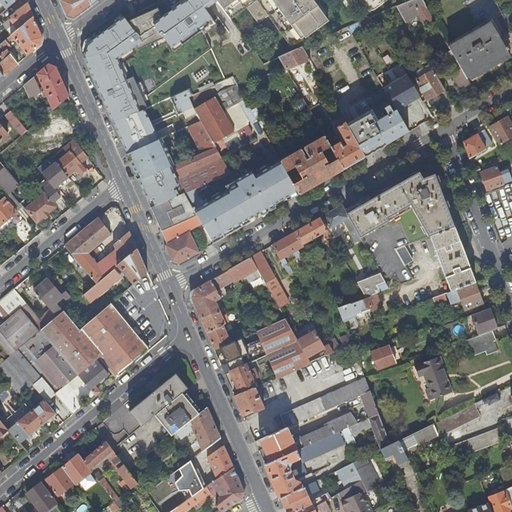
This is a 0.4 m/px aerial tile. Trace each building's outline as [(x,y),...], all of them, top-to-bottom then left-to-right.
[(0,0),(0,3),(2,2),(7,8),(17,0),(0,0)] [(74,19),(98,1),(97,0),(59,0),(61,4),(67,18),(74,19)] [(204,10),(216,0),(186,0),(161,19),(152,26),(160,38),(171,52),(212,21),(204,10)] [(216,0),(219,4),(229,17),(245,6),(259,24),(272,26),(275,23),(257,0),(216,0)] [(297,0),(257,0),(275,23),(290,43),(302,38),(319,27),(317,23),(313,20),(311,17),(297,0)] [(313,20),(317,23),(319,27),(329,20),(325,14),(329,12),(322,2),(320,0),(297,0),(311,17),(313,20)] [(343,0),(342,1),(346,6),(354,0),(361,0),(369,12),(376,8),(382,4),(387,0),(343,0)] [(410,0),(397,6),(406,22),(418,14),(424,25),(434,20),(422,0),(410,0)] [(34,17),(28,4),(10,18),(15,25),(9,30),(13,35),(34,17)] [(157,9),(126,23),(141,43),(135,47),(136,50),(160,38),(152,26),(161,19),(157,9)] [(503,17),(509,29),(511,28),(511,22),(509,14),(503,17)] [(34,17),(13,35),(0,45),(0,56),(3,60),(0,62),(0,69),(4,76),(19,64),(7,50),(11,47),(8,43),(14,38),(28,56),(42,45),(43,38),(39,29),(34,17)] [(126,23),(122,18),(86,46),(83,58),(112,122),(137,111),(113,62),(135,47),(141,43),(126,23)] [(448,45),(461,68),(467,78),(509,54),(507,50),(509,49),(507,47),(506,48),(491,21),(448,45)] [(286,69),(310,60),(302,46),(294,49),(279,56),(283,62),(284,65),(286,69)] [(34,77),(24,86),(29,98),(38,94),(41,100),(47,97),(51,107),(45,109),(40,113),(44,117),(56,107),(69,96),(61,78),(56,66),(49,64),(37,74),(45,91),(41,92),(34,77)] [(467,88),(471,85),(467,78),(461,68),(452,74),(459,86),(467,88)] [(427,99),(444,89),(433,70),(416,80),(427,99)] [(380,82),(386,79),(382,72),(376,76),(380,82)] [(232,77),(209,87),(215,97),(219,104),(223,111),(234,129),(250,120),(251,121),(256,118),(240,90),(232,77)] [(401,96),(415,88),(408,77),(394,85),(394,84),(391,86),(387,78),(386,79),(380,82),(396,109),(404,122),(413,117),(408,108),(404,102),(401,96)] [(215,97),(209,87),(191,95),(187,97),(195,111),(200,120),(212,141),(213,141),(194,109),(215,97)] [(188,89),(174,95),(178,105),(176,109),(180,109),(182,116),(195,111),(187,97),(191,95),(188,89)] [(69,96),(56,107),(67,132),(80,121),(77,114),(69,96)] [(226,145),(225,143),(221,137),(234,129),(223,111),(219,104),(215,97),(194,109),(213,141),(212,141),(215,146),(217,150),(226,145)] [(399,137),(409,131),(396,109),(393,111),(390,104),(384,107),(388,114),(377,120),(365,98),(349,107),(354,118),(350,121),(346,123),(365,157),(369,154),(377,150),(399,137)] [(119,137),(126,153),(129,152),(152,142),(149,135),(144,137),(137,121),(142,119),(154,114),(151,105),(138,111),(137,111),(124,117),(112,122),(119,137)] [(28,131),(10,110),(4,115),(22,136),(28,131)] [(200,120),(195,111),(182,116),(184,120),(175,124),(178,130),(188,125),(200,120)] [(355,162),(365,157),(346,123),(343,117),(335,122),(347,144),(343,146),(340,141),(330,147),(333,152),(343,169),(355,162)] [(511,126),(507,117),(490,127),(499,145),(511,137),(511,126)] [(144,137),(149,135),(142,119),(137,121),(144,137)] [(200,120),(188,125),(203,152),(215,146),(212,141),(200,120)] [(0,141),(8,135),(0,125),(0,141)] [(225,143),(238,136),(234,129),(221,137),(225,143)] [(484,130),(463,143),(469,159),(486,149),(485,148),(492,144),(484,130)] [(323,181),(343,169),(333,152),(328,155),(331,162),(329,163),(322,151),(330,146),(324,136),(280,161),(286,171),(295,166),(302,178),(293,183),(297,190),(300,194),(323,181)] [(162,145),(159,138),(152,142),(129,152),(135,164),(132,165),(139,180),(172,165),(169,159),(170,158),(164,144),(162,145)] [(89,158),(75,140),(67,146),(71,151),(71,152),(78,161),(79,161),(82,164),(89,158)] [(71,151),(67,146),(64,149),(68,153),(57,162),(68,177),(74,172),(77,175),(80,173),(82,176),(87,172),(82,164),(79,161),(78,161),(71,152),(71,151)] [(222,159),(217,150),(215,146),(203,152),(172,165),(139,180),(144,191),(148,200),(175,187),(179,182),(175,175),(184,172),(183,171),(186,170),(194,189),(205,183),(230,172),(222,159)] [(31,175),(8,147),(0,153),(0,161),(5,168),(19,185),(31,175)] [(68,153),(64,149),(53,158),(57,162),(68,153)] [(129,152),(126,153),(132,165),(135,164),(129,152)] [(53,158),(39,169),(48,180),(54,189),(68,177),(57,162),(53,158)] [(194,189),(184,193),(197,215),(202,223),(211,239),(223,233),(225,236),(236,230),(245,225),(243,221),(249,218),(267,207),(288,195),(297,190),(293,183),(286,171),(280,161),(254,175),(252,171),(237,179),(240,184),(207,203),(205,200),(203,201),(197,191),(207,186),(205,183),(194,189)] [(498,173),(495,167),(479,173),(486,191),(511,181),(507,170),(498,173)] [(11,192),(19,185),(5,168),(0,172),(0,183),(9,194),(11,192)] [(151,207),(184,193),(194,189),(186,170),(183,171),(184,172),(175,175),(179,182),(175,187),(148,200),(151,207)] [(363,205),(347,215),(348,218),(354,227),(360,238),(416,207),(428,237),(429,237),(454,227),(434,176),(423,180),(419,173),(363,205)] [(72,181),(68,177),(54,189),(58,192),(72,181)] [(53,203),(61,196),(58,192),(54,189),(48,180),(39,187),(44,193),(25,209),(36,224),(44,218),(49,214),(56,207),(53,203)] [(0,226),(17,213),(16,211),(22,206),(11,192),(9,194),(0,201),(0,226)] [(197,215),(184,193),(151,207),(156,218),(161,230),(197,215)] [(347,215),(341,205),(334,209),(322,216),(330,228),(344,220),(348,218),(347,215)] [(179,263),(199,251),(189,231),(202,223),(197,215),(161,230),(167,243),(165,244),(165,245),(172,260),(173,261),(177,262),(179,263)] [(99,217),(65,246),(97,283),(114,268),(118,265),(137,249),(130,231),(114,244),(118,252),(98,263),(88,251),(112,232),(111,231),(113,230),(111,227),(109,229),(99,217)] [(327,231),(319,217),(312,222),(294,232),(302,245),(327,231)] [(348,218),(344,220),(350,230),(354,227),(348,218)] [(354,227),(350,230),(349,231),(355,242),(361,239),(360,238),(354,227)] [(464,255),(454,227),(429,237),(440,264),(450,291),(475,281),(464,255)] [(302,245),(294,232),(286,237),(272,245),(289,275),(293,272),(288,263),(300,256),(304,261),(306,259),(312,269),(315,267),(302,245)] [(213,243),(225,236),(223,233),(211,239),(213,243)] [(396,248),(405,264),(414,259),(405,245),(396,248)] [(137,249),(118,265),(134,284),(137,281),(148,272),(144,264),(143,262),(137,249)] [(280,287),(260,252),(250,257),(261,277),(270,293),(280,287)] [(248,284),(261,277),(250,257),(243,261),(228,270),(234,280),(236,282),(244,277),(248,284)] [(114,268),(97,283),(84,293),(89,300),(119,275),(114,268)] [(380,274),(357,283),(365,297),(372,295),(388,288),(380,274)] [(52,308),(40,318),(46,325),(58,315),(55,311),(62,306),(56,299),(62,294),(66,299),(70,295),(61,284),(57,288),(48,278),(34,290),(48,306),(49,306),(52,308)] [(221,298),(211,280),(193,290),(191,298),(207,333),(225,325),(215,302),(221,298)] [(475,281),(450,291),(433,298),(434,303),(458,294),(464,309),(483,302),(475,281)] [(280,287),(270,293),(279,308),(289,303),(280,287)] [(11,317),(0,326),(0,345),(9,356),(18,349),(19,348),(25,343),(41,329),(46,325),(40,318),(27,303),(14,288),(13,289),(3,298),(0,300),(0,303),(3,307),(11,317)] [(372,295),(365,297),(338,308),(341,316),(352,311),(352,312),(359,310),(359,311),(371,306),(369,300),(373,299),(372,295)] [(46,325),(41,329),(54,345),(78,374),(97,358),(99,357),(115,378),(120,374),(118,373),(142,353),(143,354),(149,349),(138,336),(137,337),(110,304),(81,329),(65,310),(63,311),(58,315),(46,325)] [(497,328),(489,308),(471,315),(478,335),(492,329),(497,328)] [(297,341),(285,319),(262,329),(257,331),(277,377),(310,363),(307,358),(297,341)] [(229,323),(225,325),(207,333),(210,340),(214,350),(228,344),(231,342),(226,332),(232,329),(229,323)] [(478,335),(465,340),(471,356),(485,350),(487,355),(498,351),(494,340),(495,340),(492,329),(478,335)] [(314,331),(297,341),(307,358),(324,348),(325,351),(328,355),(334,353),(329,344),(323,347),(314,331)] [(345,348),(352,344),(348,334),(341,337),(345,348)] [(329,344),(334,353),(339,350),(333,339),(327,342),(329,344)] [(64,404),(73,414),(83,405),(85,403),(73,389),(68,382),(78,375),(78,374),(54,345),(38,358),(25,343),(19,348),(55,393),(56,394),(62,389),(70,399),(64,404)] [(228,344),(214,350),(217,356),(218,359),(232,353),(228,344)] [(396,362),(390,345),(371,353),(377,369),(396,362)] [(0,363),(0,372),(20,397),(33,385),(42,377),(18,349),(9,356),(0,363)] [(442,368),(443,367),(439,356),(414,366),(418,377),(423,375),(428,387),(425,389),(429,400),(450,392),(442,368)] [(83,381),(95,395),(100,392),(94,385),(108,373),(97,358),(78,374),(78,375),(83,381)] [(230,372),(239,393),(240,394),(255,388),(256,387),(253,380),(258,377),(254,368),(248,371),(246,365),(230,372)] [(159,412),(183,392),(188,388),(176,373),(129,412),(141,427),(156,414),(159,412)] [(68,382),(73,389),(83,381),(78,375),(68,382)] [(44,399),(45,400),(55,393),(42,377),(33,385),(44,399)] [(280,415),(286,428),(288,427),(361,395),(369,390),(365,377),(280,415)] [(239,393),(234,396),(244,418),(264,409),(255,388),(240,394),(239,393)] [(57,396),(64,404),(70,399),(62,389),(56,394),(57,396)] [(378,414),(369,390),(361,395),(370,418),(378,414)] [(172,434),(177,431),(199,414),(185,395),(183,392),(159,412),(156,414),(172,434)] [(500,399),(497,393),(485,398),(489,405),(500,399)] [(31,410),(43,424),(56,413),(45,400),(44,399),(31,410)] [(478,405),(477,402),(434,424),(438,435),(439,436),(480,416),(476,406),(478,405)] [(9,430),(20,443),(43,424),(31,410),(25,403),(3,422),(9,430)] [(203,451),(221,437),(217,428),(215,424),(208,407),(199,414),(177,431),(182,438),(193,429),(203,451)] [(304,447),(339,431),(341,430),(344,429),(358,423),(351,412),(299,436),(304,447)] [(391,445),(378,414),(370,418),(358,423),(344,429),(352,445),(356,443),(352,435),(372,427),(381,449),(391,445)] [(0,436),(9,430),(3,422),(0,418),(0,436)] [(434,424),(391,445),(381,449),(384,457),(392,453),(398,465),(399,465),(400,468),(408,464),(407,461),(408,460),(404,451),(438,435),(434,424)] [(286,428),(260,439),(270,462),(298,450),(288,427),(286,428)] [(443,448),(449,461),(503,441),(498,428),(443,448)] [(344,429),(341,430),(349,447),(352,445),(344,429)] [(270,462),(265,465),(271,479),(280,498),(302,487),(298,479),(308,475),(302,463),(345,444),(339,431),(304,447),(298,450),(270,462)] [(133,487),(138,483),(128,469),(113,450),(106,441),(84,460),(83,460),(90,469),(91,469),(108,454),(133,487)] [(217,478),(234,466),(229,455),(224,444),(207,457),(217,478)] [(92,471),(91,469),(90,469),(83,460),(84,460),(79,453),(63,466),(63,467),(75,483),(81,492),(84,490),(78,483),(80,481),(82,484),(86,489),(96,481),(89,473),(92,471)] [(192,496),(204,488),(192,459),(180,468),(182,474),(176,481),(179,490),(189,490),(192,496)] [(353,463),(337,470),(340,475),(345,472),(347,476),(344,478),(345,481),(349,480),(351,485),(361,480),(356,470),(353,463)] [(356,470),(361,480),(367,492),(380,487),(369,464),(356,470)] [(217,506),(221,511),(236,502),(242,498),(245,491),(241,482),(234,466),(217,478),(211,483),(217,491),(222,497),(218,500),(217,506)] [(75,483),(63,467),(45,480),(57,496),(75,483)] [(99,472),(94,475),(114,502),(118,498),(99,472)] [(337,493),(341,501),(358,492),(361,494),(362,495),(367,492),(361,480),(351,485),(337,493)] [(45,485),(43,481),(27,493),(37,507),(42,504),(44,507),(47,505),(49,508),(56,503),(44,486),(45,485)] [(302,487),(280,498),(283,506),(285,511),(290,511),(293,511),(311,502),(312,505),(313,505),(322,500),(320,495),(311,500),(308,495),(319,489),(315,481),(302,487)] [(206,486),(212,494),(217,491),(211,483),(206,486)] [(186,511),(197,504),(198,506),(207,500),(206,499),(212,494),(206,486),(204,488),(192,496),(169,511),(186,511)] [(494,511),(506,511),(511,510),(511,505),(506,490),(489,497),(494,511)] [(133,509),(137,506),(126,492),(123,495),(133,509)] [(372,511),(367,500),(364,501),(362,495),(361,494),(358,492),(341,501),(345,510),(348,509),(349,511),(372,511)] [(325,511),(330,510),(325,499),(322,500),(313,505),(312,505),(311,502),(293,511),(290,511),(325,511)] [(113,511),(116,511),(120,509),(114,502),(110,505),(109,506),(113,511)] [(491,511),(488,503),(468,511),(491,511)]
